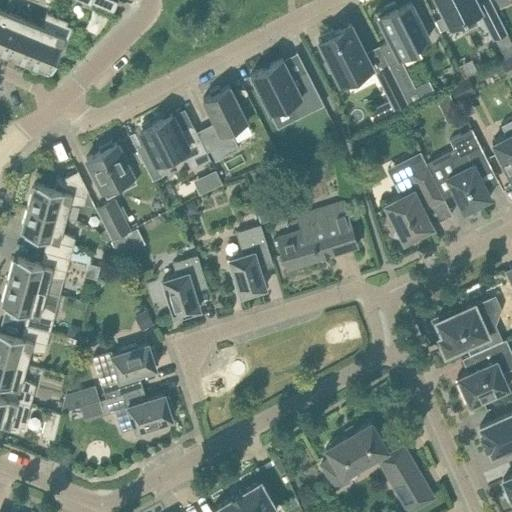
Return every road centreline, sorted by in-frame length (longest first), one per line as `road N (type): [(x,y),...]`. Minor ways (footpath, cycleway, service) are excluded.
road 1 (residential): [(0,462),(84,498),(119,498),(400,341)]
road 2 (residential): [(56,102),(97,117),(330,0)]
road 3 (residential): [(388,310),(354,290),(182,349),(191,382)]
road 4 (residential): [(475,511),(400,341)]
road 5 (residential): [(388,310),(411,274),(511,226)]
road 6 (residential): [(56,102),(149,0)]
